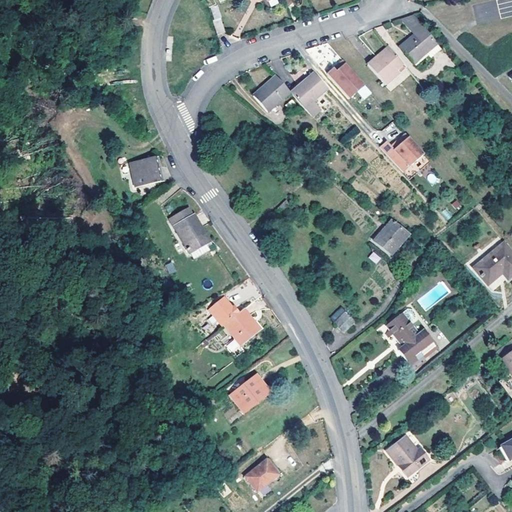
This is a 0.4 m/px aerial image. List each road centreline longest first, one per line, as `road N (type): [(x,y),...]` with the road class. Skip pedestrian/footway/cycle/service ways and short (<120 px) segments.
road 1 (residential): [(174,135),(304,327),(342,444),(347,511)]
road 2 (residential): [(385,0),(218,70),(174,135)]
road 3 (unknown): [(342,444),(511,306)]
road 4 (residential): [(174,135),(154,86),(154,27),(163,0)]
